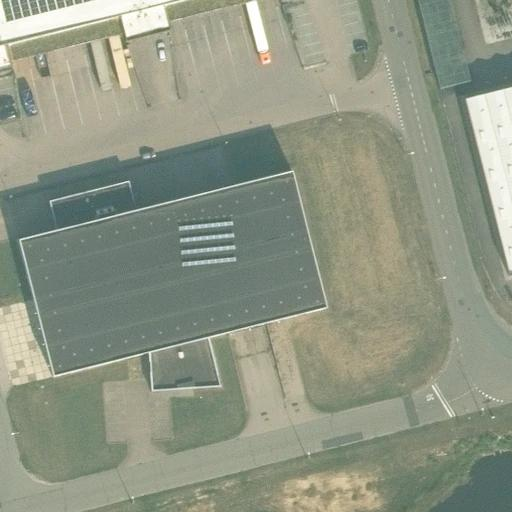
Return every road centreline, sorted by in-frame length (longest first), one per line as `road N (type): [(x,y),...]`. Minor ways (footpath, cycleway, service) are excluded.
road 1 (unclassified): [(24,511),(484,394)]
road 2 (unclassified): [(0,192),(409,88)]
road 3 (tertiary): [(409,88),(484,394)]
